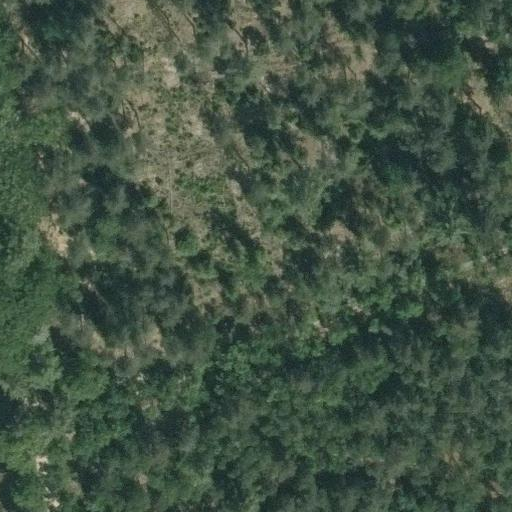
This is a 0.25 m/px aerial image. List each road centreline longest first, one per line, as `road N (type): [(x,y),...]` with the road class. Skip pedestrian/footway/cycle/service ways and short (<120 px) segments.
road 1 (track): [(511,248),(38,430)]
road 2 (track): [(38,430),(0,234)]
